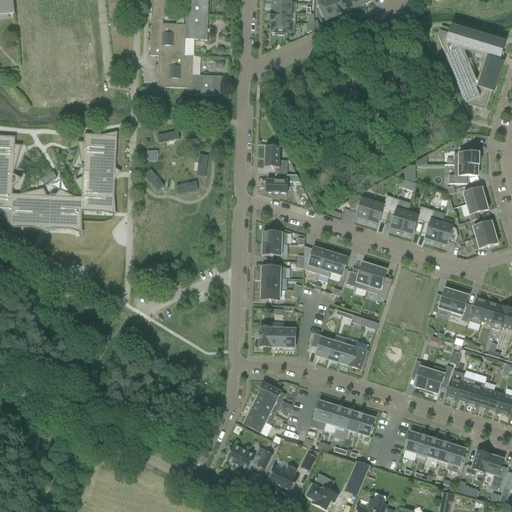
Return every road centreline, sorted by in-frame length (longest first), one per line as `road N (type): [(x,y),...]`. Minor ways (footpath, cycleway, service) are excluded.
road 1 (residential): [(233,366),(299,371),(511,438)]
road 2 (residential): [(237,200),(465,270),(511,257)]
road 3 (residential): [(126,306),(134,86)]
road 4 (residential): [(247,68),(416,0)]
road 5 (residential): [(190,482),(62,413)]
road 6 (residential): [(237,200),(247,68)]
road 7 (residential): [(190,482),(232,396),(233,366)]
